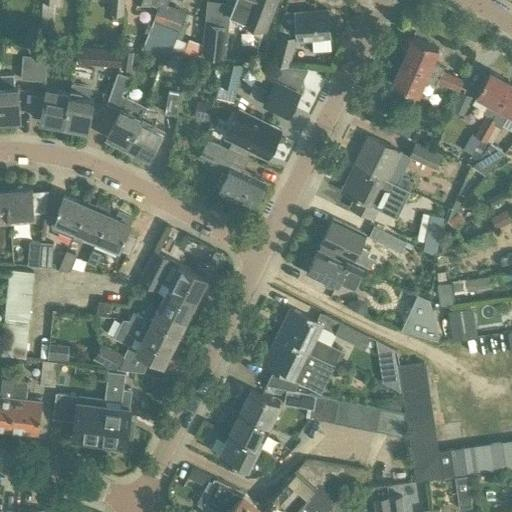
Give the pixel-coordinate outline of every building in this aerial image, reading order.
[(111,0),(110,13),(122,14),(123,0),(111,0)] [(140,0),(149,3),(157,6),(143,42),(169,53),(170,51),(182,56),(188,42),(182,40),(187,29),(180,27),(180,26),(187,28),(191,19),(184,16),(185,13),(166,5),(167,0),(140,0)] [(212,0),(207,0),(201,55),(225,58),(230,15),(265,29),(276,0),(228,0),(228,2),(212,0)] [(296,26),(293,26),(293,31),(297,30),(298,39),(330,36),(327,10),(295,13),(296,26)] [(280,34),(273,61),(289,65),(295,43),(293,37),(280,34)] [(413,36),(403,60),(461,85),(463,80),(442,71),(443,67),(432,62),(439,48),(413,36)] [(121,66),(122,50),(78,47),(77,63),(121,66)] [(22,54),(20,78),(32,79),(34,55),(22,54)] [(34,55),(32,79),(45,80),(46,56),(34,55)] [(403,60),(392,83),(418,94),(425,80),(436,85),(437,81),(459,90),(461,85),(403,60)] [(218,83),(215,98),(234,102),(237,89),(242,65),(225,61),(220,83),(218,83)] [(267,63),(257,82),(270,88),(263,102),(288,115),(300,91),(296,89),(306,68),(282,65),(267,63)] [(110,94),(106,103),(120,108),(106,135),(128,146),(143,118),(148,107),(124,94),(125,90),(128,91),(133,77),(118,71),(110,94)] [(490,71),(476,95),(491,104),(485,115),(487,116),(476,136),(481,139),(511,83),(490,71)] [(13,74),(0,74),(0,119),(21,118),(18,87),(14,87),(13,74)] [(511,82),(511,83),(481,139),(486,142),(495,125),(501,128),(509,113),(511,115),(511,82)] [(46,89),(40,120),(64,124),(69,93),(46,89)] [(169,89),(165,112),(176,115),(181,91),(169,89)] [(69,93),(64,124),(88,129),(93,98),(69,93)] [(197,100),(193,117),(209,120),(212,103),(197,100)] [(459,100),(454,111),(465,116),(470,105),(459,100)] [(233,140),(228,150),(247,158),(251,149),(268,157),(279,135),(268,130),(271,124),(240,109),(233,123),(238,126),(232,139),(233,140)] [(400,110),(391,130),(407,137),(416,117),(400,110)] [(143,118),(128,146),(149,157),(163,128),(143,118)] [(369,135),(355,163),(387,178),(401,151),(369,135)] [(207,140),(201,153),(230,167),(218,192),(253,208),(265,181),(241,170),(247,158),(228,150),(207,140)] [(417,143),(410,156),(435,169),(442,156),(417,143)] [(491,144),(477,163),(490,172),(504,153),(491,144)] [(355,163),(341,191),(355,198),(350,208),(372,219),(377,209),(373,206),(387,178),(355,163)] [(401,177),(398,184),(410,190),(413,182),(401,177)] [(32,188),(8,190),(11,218),(35,216),(32,188)] [(8,190),(0,190),(0,218),(11,218),(8,190)] [(503,191),(489,200),(493,206),(507,197),(503,191)] [(53,219),(52,228),(72,237),(75,229),(87,203),(64,193),(53,219)] [(87,203),(75,229),(97,239),(109,213),(108,213),(111,208),(97,201),(94,207),(87,203)] [(437,246),(444,215),(423,210),(415,241),(437,246)] [(109,213),(97,239),(129,253),(136,237),(126,233),(131,223),(130,223),(132,218),(118,211),(116,217),(109,213)] [(321,244),(318,250),(333,257),(336,251),(370,267),(374,258),(367,255),(370,251),(359,246),(365,234),(333,218),(320,243),(321,244)] [(374,226),(368,236),(401,252),(406,241),(374,226)] [(30,241),(28,265),(40,266),(42,242),(30,241)] [(42,242),(40,266),(52,267),(54,243),(42,242)] [(83,269),(86,255),(64,249),(60,264),(83,269)] [(93,249),(87,261),(95,265),(100,253),(93,249)] [(317,249),(306,273),(335,287),(339,278),(354,285),(362,269),(346,262),(345,263),(333,257),(318,250),(317,249)] [(162,281),(169,285),(196,299),(200,290),(206,293),(215,274),(196,265),(194,271),(154,251),(144,272),(162,281)] [(511,253),(509,254),(509,256),(501,257),(502,265),(510,264),(510,268),(511,267),(511,253)] [(32,284),(34,272),(9,269),(8,282),(32,284)] [(144,272),(139,281),(157,290),(162,281),(144,272)] [(452,282),(437,284),(440,307),(456,305),(455,293),(495,289),(494,276),(452,281),(452,282)] [(31,296),(32,284),(8,282),(7,294),(31,296)] [(169,285),(159,307),(185,320),(196,299),(169,285)] [(30,309),(31,296),(7,294),(5,306),(30,309)] [(417,295),(401,328),(436,339),(437,334),(428,300),(417,295)] [(99,301),(97,315),(110,317),(112,302),(99,301)] [(133,313),(130,320),(174,343),(185,320),(159,307),(150,302),(142,318),(133,313)] [(29,321),(30,309),(5,306),(4,319),(29,321)] [(290,308),(276,336),(331,363),(335,364),(341,350),(315,337),(322,324),(290,308)] [(455,340),(477,335),(471,308),(450,312),(455,340)] [(27,333),(29,321),(4,319),(3,331),(27,333)] [(130,320),(124,331),(142,340),(137,350),(163,363),(174,343),(130,320)] [(340,323),(335,334),(364,348),(369,337),(340,323)] [(26,346),(27,333),(3,331),(2,343),(26,346)] [(276,336),(263,364),(274,369),(266,385),(286,389),(286,390),(294,391),(299,382),(320,392),(335,364),(331,363),(276,336)] [(25,358),(26,346),(2,343),(1,356),(25,358)] [(102,343),(95,357),(117,368),(124,355),(102,343)] [(380,344),(381,376),(398,375),(396,343),(380,344)] [(43,362),(41,382),(53,383),(55,364),(43,362)] [(423,363),(399,366),(401,379),(425,375),(423,363)] [(104,404),(100,440),(109,441),(109,444),(130,447),(132,428),(128,427),(131,407),(128,407),(130,391),(123,390),(125,372),(108,370),(104,404)] [(425,375),(401,379),(403,392),(427,388),(425,375)] [(0,396),(0,428),(10,430),(16,380),(4,378),(3,388),(14,389),(13,398),(0,396)] [(16,380),(10,430),(38,433),(42,401),(26,399),(28,381),(16,380)] [(427,388),(403,392),(405,404),(429,401),(427,388)] [(250,389),(240,411),(268,425),(279,403),(250,389)] [(286,390),(284,403),(312,409),(313,409),(316,396),(294,391),(286,390)] [(312,409),(311,418),(322,420),(327,398),(316,396),(313,409),(312,409)] [(327,398),(322,420),(334,422),(338,400),(327,398)] [(104,404),(77,400),(72,436),(82,438),(81,441),(99,443),(100,440),(104,404)] [(338,400),(334,422),(404,437),(403,412),(352,401),(351,403),(338,400)] [(429,401),(405,404),(407,417),(431,414),(429,401)] [(240,411),(229,432),(258,446),(268,425),(240,411)] [(431,414),(407,417),(409,430),(433,427),(431,414)] [(433,427),(409,430),(411,443),(435,439),(433,427)] [(229,432),(218,454),(233,462),(229,470),(243,476),(258,446),(229,432)] [(435,439),(411,443),(413,455),(437,451),(435,439)] [(511,466),(511,440),(501,442),(504,468),(511,466)] [(501,442),(488,444),(492,470),(504,468),(501,442)] [(488,444),(476,446),(479,471),(492,470),(488,444)] [(476,446),(462,448),(466,473),(479,471),(476,446)] [(462,448),(450,449),(453,475),(466,473),(462,448)] [(450,449),(437,451),(440,477),(453,475),(450,449)] [(437,451),(413,455),(417,480),(440,477),(437,451)] [(305,460),(296,470),(316,487),(319,483),(336,498),(341,487),(341,486),(358,489),(368,471),(305,460)] [(189,476),(203,483),(207,474),(193,467),(189,476)] [(296,470),(262,508),(262,509),(265,511),(267,511),(276,503),(286,511),(293,511),(316,487),(296,470)] [(467,476),(455,478),(459,509),(472,508),(467,476)] [(216,477),(203,502),(215,511),(259,511),(262,509),(262,508),(243,492),(216,477)] [(330,511),(336,498),(319,483),(316,487),(293,511),(330,511)] [(336,498),(330,511),(332,511),(339,511),(348,510),(348,508),(345,488),(341,487),(336,498)] [(404,511),(402,497),(388,499),(389,511),(404,511)] [(389,511),(388,499),(374,500),(375,511),(389,511)] [(265,511),(262,509),(259,511),(286,511),(276,503),(267,511),(265,511)]
